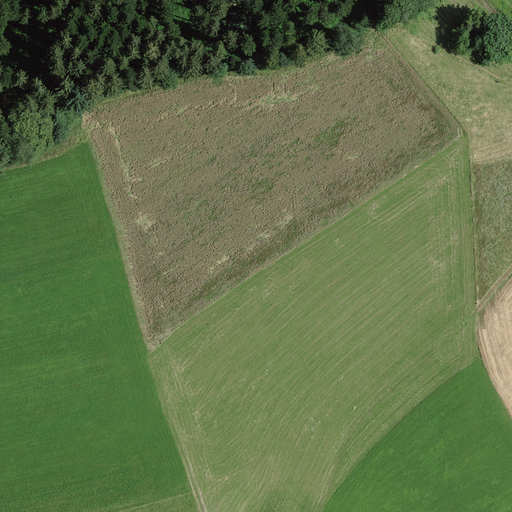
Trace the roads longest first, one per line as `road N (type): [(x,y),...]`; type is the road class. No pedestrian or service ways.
road 1 (track): [(511,267),(348,434),(322,511)]
road 2 (track): [(205,511),(154,350)]
